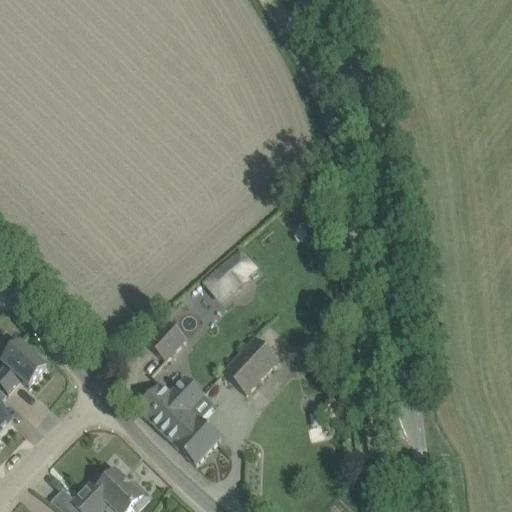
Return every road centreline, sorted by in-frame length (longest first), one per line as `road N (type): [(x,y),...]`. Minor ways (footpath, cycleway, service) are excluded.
road 1 (tertiary): [(422,511),(381,188),(354,78),(312,0)]
road 2 (unclassified): [(216,511),(102,396)]
road 3 (unclassified): [(102,396),(0,285)]
road 4 (residential): [(0,498),(102,396)]
